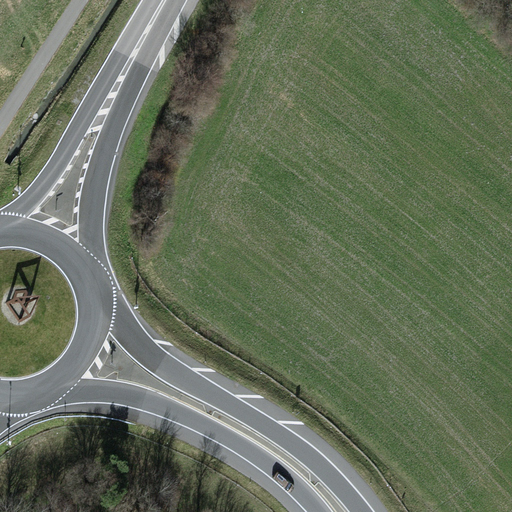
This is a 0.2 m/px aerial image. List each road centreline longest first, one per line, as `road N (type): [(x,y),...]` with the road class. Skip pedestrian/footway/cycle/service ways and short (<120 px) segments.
road 1 (motorway): [(365,511),(305,449),(152,353),(92,289)]
road 2 (motorway): [(41,392),(103,393),(175,413),(246,450),(316,511)]
road 3 (secondary): [(85,273),(92,191),(140,42)]
road 4 (secondary): [(140,42),(44,183),(0,229)]
road 5 (secondary): [(41,392),(73,371),(87,350),(92,289)]
